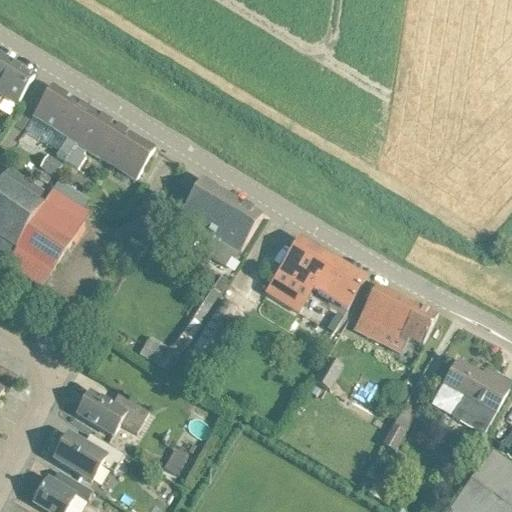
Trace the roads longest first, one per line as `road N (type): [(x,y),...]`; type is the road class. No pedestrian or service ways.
road 1 (tertiary): [(511,336),(288,212),(0,36)]
road 2 (residential): [(0,488),(51,384),(47,365),(0,337)]
